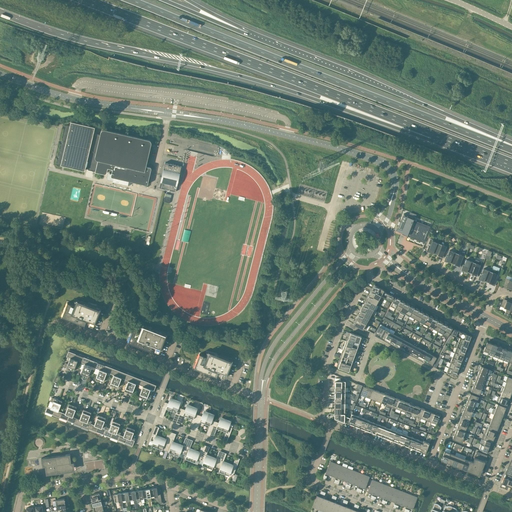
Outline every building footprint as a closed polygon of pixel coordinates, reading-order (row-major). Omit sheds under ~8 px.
[(66,125),(57,164),(85,171),(85,169),(88,169),(92,152),(96,153),(100,135),(95,134),(97,128),(71,122),(70,126),(66,125)] [(88,169),(88,170),(104,174),(105,174),(106,174),(106,173),(107,173),(107,172),(108,168),(113,169),(111,175),(111,176),(112,177),(113,177),(114,178),(113,180),(113,181),(113,182),(128,185),(128,184),(129,184),(130,185),(130,184),(130,181),(146,185),(147,185),(147,184),(148,184),(151,169),(151,168),(150,167),(146,166),(151,144),(151,143),(151,142),(151,141),(150,141),(150,140),(149,140),(105,130),(104,130),(103,130),(102,130),(102,131),(101,131),(101,132),(100,135),(96,153),(92,152),(88,169)] [(159,188),(176,192),(181,166),(165,163),(159,188)] [(51,172),(48,184),(67,188),(70,177),(51,172)] [(403,214),(397,231),(408,235),(407,236),(424,242),(430,227),(414,221),(414,220),(412,219),(413,217),(403,214)] [(431,252),(435,254),(439,244),(432,241),(430,246),(429,246),(426,252),(430,253),(431,252)] [(440,257),(443,258),(445,252),(444,252),(446,246),(439,244),(435,254),(440,256),(440,257)] [(447,261),(452,263),(456,253),(449,250),(447,256),(446,255),(444,261),(447,262),(447,261)] [(457,266),(460,267),(462,261),(461,261),(463,256),(456,253),(452,263),(457,265),(457,266)] [(465,271),(469,272),(473,262),(466,259),(464,265),(463,264),(461,270),(464,272),(465,271)] [(473,262),(469,272),(474,274),(474,275),(477,277),(479,271),(478,270),(480,265),(481,262),(474,259),(473,262)] [(482,280),(486,282),(490,271),(483,269),(481,274),(480,274),(478,280),(481,281),(482,280)] [(491,285),(494,286),(497,280),(495,279),(498,271),(491,269),(490,271),(486,282),(491,283),(491,285)] [(374,284),(371,290),(372,290),(381,295),(384,297),(386,292),(384,291),(384,290),(374,284)] [(371,290),(369,295),(379,300),(381,295),(372,290),(371,290)] [(386,292),(384,297),(391,301),(394,296),(386,292)] [(369,295),(366,299),(367,300),(376,305),(379,300),(369,295)] [(390,306),(395,308),(400,299),(397,297),(396,298),(395,298),(395,297),(390,306)] [(366,299),(364,304),(374,310),(376,305),(367,300),(366,299)] [(395,308),(400,311),(405,302),(401,300),(401,301),(400,300),(400,299),(395,308)] [(500,301),(498,304),(501,305),(500,306),(507,309),(505,313),(504,314),(508,316),(509,315),(511,310),(511,308),(511,306),(511,301),(509,300),(508,301),(509,301),(508,302),(506,301),(506,303),(502,301),(502,302),(500,301)] [(64,312),(62,317),(85,325),(86,321),(87,319),(90,321),(89,325),(90,323),(94,325),(101,308),(92,305),(91,307),(82,303),(75,301),(77,302),(76,306),(68,302),(65,308),(67,309),(66,313),(64,312)] [(399,313),(404,315),(405,313),(410,304),(406,303),(404,303),(405,302),(400,311),(399,313)] [(364,304),(361,309),(373,316),(375,316),(377,311),(374,310),(364,304)] [(405,313),(409,316),(414,307),(411,305),(410,306),(409,306),(410,304),(405,313)] [(409,316),(414,318),(419,309),(416,308),(415,309),(414,308),(415,307),(414,307),(409,316)] [(361,309),(359,314),(371,320),(373,316),(361,309)] [(414,318),(419,321),(424,312),(420,310),(420,311),(419,311),(419,310),(419,309),(414,318)] [(419,321),(424,324),(429,315),(425,313),(425,314),(423,313),(424,312),(419,321)] [(359,314),(356,319),(357,319),(366,324),(368,325),(371,320),(359,314)] [(424,324),(428,326),(433,317),(430,315),(429,316),(428,316),(429,315),(424,324)] [(428,326),(433,329),(438,320),(435,318),(434,319),(433,318),(434,317),(433,317),(428,326)] [(356,319),(353,325),(363,329),(364,328),(366,329),(368,325),(366,324),(357,319),(356,319)] [(433,329),(438,331),(443,322),(439,320),(439,321),(438,321),(438,320),(433,329)] [(438,331),(443,334),(448,325),(444,323),(444,324),(442,323),(443,322),(438,331)] [(442,336),(447,338),(453,328),(449,326),(448,327),(447,326),(448,325),(443,334),(442,336)] [(130,338),(128,342),(151,351),(152,346),(153,345),(156,346),(155,351),(156,349),(160,351),(167,334),(158,331),(157,332),(148,329),(148,328),(141,326),(143,327),(142,331),(134,328),(131,333),(133,334),(132,338),(130,338)] [(380,337),(384,329),(379,326),(375,334),(375,335),(378,337),(378,336),(380,337)] [(384,340),(389,332),(384,329),(380,337),(379,337),(382,339),(383,339),(384,340)] [(451,334),(459,337),(462,332),(454,329),(451,334)] [(346,341),(353,343),(356,335),(349,332),(346,341)] [(389,342),(393,334),(389,332),(384,340),(387,342),(387,341),(389,342)] [(460,337),(469,341),(471,335),(462,332),(459,337),(460,337)] [(394,345),(398,337),(393,334),(389,342),(389,343),(392,344),(394,345)] [(356,335),(353,343),(360,346),(363,337),(356,335)] [(399,347),(403,339),(398,337),(394,345),(397,347),(397,346),(399,347)] [(458,342),(467,346),(469,341),(460,337),(458,342)] [(403,350),(408,342),(403,339),(399,347),(398,348),(401,349),(402,349),(403,350)] [(343,349),(350,352),(353,343),(346,341),(343,349)] [(456,347),(465,351),(467,346),(458,342),(456,341),(454,346),(456,347)] [(408,352),(412,344),(408,342),(403,350),(406,352),(406,351),(408,352)] [(413,355),(417,347),(418,345),(414,342),(412,344),(408,352),(408,353),(411,355),(411,354),(413,355)] [(489,353),(492,344),(487,342),(483,351),(489,353)] [(353,343),(350,352),(357,354),(360,346),(353,343)] [(493,356),(497,346),(492,344),(489,353),(488,354),(493,356)] [(498,358),(502,347),(497,346),(493,356),(498,358)] [(418,358),(422,350),(417,347),(413,355),(416,357),(418,358)] [(454,352),(463,356),(465,351),(456,347),(454,352)] [(503,360),(507,349),(502,347),(498,358),(503,360)] [(339,358),(346,360),(350,352),(343,349),(339,358)] [(508,362),(509,361),(511,352),(511,351),(507,349),(503,360),(508,362)] [(422,360),(427,352),(422,350),(418,358),(417,358),(420,360),(421,359),(422,360)] [(66,368),(70,370),(76,354),(68,351),(66,357),(70,358),(68,364),(66,368)] [(196,363),(194,368),(217,377),(218,372),(219,371),(222,372),(221,376),(222,375),(226,376),(233,360),(233,359),(224,357),(223,358),(214,355),(214,354),(207,352),(209,353),(208,357),(200,354),(197,359),(199,360),(198,364),(196,363)] [(350,352),(346,360),(354,363),(357,354),(350,352)] [(427,363),(431,355),(427,352),(422,360),(422,361),(425,362),(427,363)] [(452,357),(461,361),(463,356),(454,352),(452,357)] [(76,354),(70,370),(74,371),(78,361),(81,362),(83,357),(76,354)] [(430,364),(432,365),(436,357),(431,355),(427,363),(430,365),(430,364)] [(85,364),(81,374),(84,375),(90,360),(83,357),(81,362),(85,364)] [(450,362),(460,366),(461,361),(452,357),(450,362)] [(337,367),(343,369),(346,360),(339,358),(336,367),(337,367)] [(90,360),(84,375),(88,377),(92,367),(96,368),(98,363),(90,360)] [(350,372),(354,363),(346,360),(343,369),(350,372)] [(448,367),(458,371),(460,366),(450,362),(448,367)] [(99,369),(95,379),(99,381),(105,365),(98,363),(96,368),(99,369)] [(105,365),(99,381),(103,382),(106,375),(109,376),(110,374),(112,368),(105,365)] [(481,366),(479,371),(487,374),(487,375),(488,375),(490,370),(481,366)] [(446,373),(456,376),(458,371),(448,367),(446,373)] [(114,375),(110,385),(114,386),(120,371),(112,368),(110,374),(114,375)] [(120,371),(114,386),(117,388),(120,380),(124,382),(127,374),(120,371)] [(479,371),(477,376),(487,380),(489,375),(488,375),(487,375),(487,374),(479,371)] [(127,374),(124,382),(127,383),(124,391),(128,392),(134,377),(127,374)] [(477,376),(475,381),(483,384),(485,385),(487,380),(477,376)] [(134,377),(128,392),(132,394),(135,386),(138,387),(139,385),(141,380),(134,377)] [(143,386),(139,396),(143,398),(149,382),(141,380),(139,385),(143,386)] [(475,381),(473,386),(481,389),(483,390),(485,385),(483,384),(475,381)] [(149,382),(143,398),(146,399),(147,396),(151,398),(156,385),(149,382)] [(364,386),(360,395),(366,397),(369,388),(369,387),(366,386),(366,387),(364,386)] [(473,386),(471,391),(479,395),(481,389),(473,386)] [(503,386),(501,391),(502,392),(511,395),(511,391),(511,389),(504,387),(503,386)] [(369,388),(366,397),(371,398),(374,390),(374,389),(371,388),(371,389),(369,388)] [(374,390),(371,398),(376,400),(379,392),(379,391),(376,390),(376,391),(374,390)] [(379,392),(376,400),(381,402),(384,394),(384,393),(381,392),(381,393),(379,392)] [(502,392),(500,397),(509,400),(511,395),(502,392)] [(470,393),(468,398),(477,402),(479,403),(481,397),(470,393)] [(384,394),(381,402),(386,404),(389,396),(389,395),(386,394),(386,395),(384,394)] [(386,404),(385,407),(390,409),(391,406),(394,398),(394,397),(391,396),(391,397),(389,396),(386,404)] [(498,396),(496,401),(507,405),(509,400),(500,397),(498,396)] [(166,408),(171,410),(175,399),(170,397),(168,403),(165,402),(161,411),(165,412),(166,408)] [(45,412),(52,415),(58,399),(54,398),(53,402),(51,408),(47,407),(45,412)] [(394,398),(391,406),(396,408),(399,400),(399,399),(396,398),(394,398)] [(468,398),(466,403),(475,407),(477,402),(468,398)] [(52,415),(60,418),(62,412),(58,411),(62,401),(58,399),(52,415)] [(174,416),(178,417),(182,408),(178,407),(180,401),(175,399),(171,410),(176,412),(174,416)] [(399,400),(396,408),(401,410),(404,402),(404,401),(401,400),(399,400)] [(404,402),(401,410),(406,412),(409,404),(409,403),(406,402),(404,402)] [(466,403),(464,409),(473,412),(475,407),(466,403)] [(60,418),(67,420),(73,405),(69,404),(65,414),(62,412),(60,418)] [(183,415),(188,417),(192,406),(187,404),(185,410),(182,408),(178,417),(182,419),(183,415)] [(406,412),(405,414),(410,416),(411,414),(414,406),(414,405),(411,404),(409,404),(406,412)] [(498,404),(495,409),(504,412),(506,407),(498,404)] [(67,420),(74,423),(76,418),(73,417),(77,407),(73,405),(67,420)] [(191,423),(195,424),(198,415),(195,414),(197,408),(192,406),(188,417),(193,419),(191,423)] [(414,406),(411,414),(416,416),(419,408),(420,407),(416,406),(414,406)] [(419,408),(416,416),(421,418),(424,409),(425,409),(421,408),(419,408)] [(74,423),(81,426),(87,411),(84,409),(80,419),(76,418),(74,423)] [(424,409),(421,418),(426,420),(429,411),(424,409)] [(464,409),(462,414),(471,417),(473,412),(464,409)] [(495,409),(494,414),(502,417),(504,412),(495,409)] [(200,421),(205,423),(209,412),(204,410),(202,416),(198,415),(195,424),(198,425),(200,421)] [(89,429),(91,424),(92,421),(88,420),(91,412),(87,411),(81,426),(89,429)] [(429,411),(426,420),(431,422),(434,413),(429,411)] [(208,429),(212,430),(215,421),(212,420),(214,414),(209,412),(205,423),(210,425),(208,429)] [(434,413),(431,422),(436,424),(439,425),(441,419),(438,418),(440,415),(434,413)] [(348,423),(352,414),(351,416),(350,418),(345,416),(345,414),(335,414),(334,418),(348,423)] [(354,425),(357,416),(352,414),(348,423),(350,424),(354,425)] [(462,414),(460,419),(469,422),(471,417),(462,414)] [(494,414),(492,419),(500,422),(502,417),(494,414)] [(89,429),(96,432),(102,416),(98,415),(94,425),(91,424),(89,429)] [(102,416),(96,432),(103,435),(106,427),(107,425),(104,423),(106,418),(102,416)] [(359,428),(363,418),(357,416),(354,425),(354,426),(354,425),(355,426),(359,428)] [(217,428),(222,430),(226,419),(221,417),(218,423),(215,421),(212,430),(215,432),(217,428)] [(365,430),(368,420),(363,418),(359,428),(361,428),(365,430)] [(225,436),(229,437),(232,428),(229,427),(231,421),(226,419),(222,430),(226,432),(225,436)] [(460,419),(458,424),(467,427),(469,422),(460,419)] [(492,419),(490,424),(498,427),(500,422),(492,419)] [(370,432),(374,422),(368,420),(365,430),(366,430),(370,432)] [(103,435),(110,437),(116,422),(113,421),(110,428),(106,427),(103,435)] [(118,440),(120,435),(121,432),(117,431),(120,424),(116,422),(110,437),(118,440)] [(376,434),(379,424),(374,422),(370,432),(372,432),(372,433),(376,434)] [(487,423),(485,428),(496,433),(498,427),(490,424),(487,423)] [(381,436),(385,427),(379,424),(376,434),(377,435),(381,436)] [(458,424),(456,429),(465,432),(467,427),(458,424)] [(118,440),(125,443),(131,428),(127,426),(123,436),(120,435),(118,440)] [(387,438),(390,429),(385,427),(381,436),(383,437),(387,438)] [(131,428),(125,443),(132,446),(135,438),(132,437),(135,429),(131,428)] [(485,428),(483,433),(494,438),(496,433),(485,428)] [(392,440),(396,431),(390,429),(387,438),(388,439),(392,440)] [(456,429),(454,434),(463,437),(464,437),(465,438),(467,433),(465,432),(456,429)] [(153,431),(150,441),(153,442),(152,446),(157,448),(161,437),(156,435),(157,433),(153,431)] [(398,443),(401,433),(396,431),(392,440),(394,441),(398,443)] [(403,445),(407,435),(401,433),(398,443),(398,442),(399,443),(403,445)] [(483,433),(481,438),(484,439),(492,443),(494,438),(483,433)] [(421,452),(425,453),(432,435),(428,434),(425,441),(424,440),(420,451),(421,452)] [(462,443),(464,437),(463,437),(454,434),(452,439),(462,443)] [(409,447),(412,437),(407,435),(403,445),(405,445),(409,447)] [(161,437),(157,448),(165,451),(167,447),(170,438),(166,437),(166,438),(161,437)] [(414,449),(418,439),(412,437),(409,447),(410,447),(414,449)] [(167,447),(165,451),(168,452),(174,454),(178,443),(173,441),(174,439),(170,438),(167,447)] [(420,451),(424,440),(423,440),(423,441),(418,439),(414,449),(416,449),(416,450),(420,451)] [(482,444),(490,448),(492,443),(484,439),(482,444)] [(178,443),(174,454),(179,456),(180,452),(183,454),(187,445),(183,443),(183,445),(178,443)] [(481,444),(479,449),(488,453),(490,448),(482,444),(481,444)] [(187,445),(183,454),(187,455),(185,459),(190,461),(195,450),(190,448),(191,446),(187,445)] [(195,450),(190,461),(195,462),(197,459),(200,460),(204,451),(200,450),(199,451),(195,450)] [(204,451),(200,460),(203,461),(202,465),(207,467),(211,456),(207,454),(207,452),(204,451)] [(441,460),(446,462),(450,453),(444,451),(441,460)] [(446,462),(451,464),(455,455),(450,453),(446,462)] [(45,466),(46,475),(65,472),(64,464),(71,463),(70,454),(41,458),(43,467),(45,466)] [(451,464),(456,466),(460,457),(455,455),(451,464)] [(211,456),(207,467),(212,469),(214,465),(217,467),(220,458),(217,456),(216,458),(211,456)] [(456,466),(461,468),(465,459),(460,457),(456,466)] [(220,458),(217,467),(220,468),(219,472),(224,474),(228,463),(223,461),(224,459),(220,458)] [(466,470),(480,475),(485,462),(474,458),(473,462),(470,461),(466,470)] [(461,468),(466,470),(470,461),(465,459),(461,468)] [(331,475),(336,464),(330,462),(330,461),(326,473),(329,474),(331,475)] [(228,463),(224,474),(229,476),(230,472),(234,473),(237,464),(234,463),(233,464),(228,463)] [(337,477),(341,466),(336,464),(331,475),(335,477),(335,476),(336,477),(337,477)] [(343,480),(347,468),(341,466),(337,477),(340,479),(342,479),(343,480)] [(348,482),(353,470),(347,468),(343,480),(346,481),(347,481),(348,482)] [(354,484),(358,472),(353,470),(348,482),(351,483),(353,483),(353,484),(354,484)] [(359,486),(364,475),(358,472),(354,484),(357,485),(359,486)] [(501,483),(507,485),(511,475),(505,473),(501,483)] [(364,488),(365,488),(370,477),(369,477),(364,475),(359,486),(363,487),(364,488)] [(374,494),(378,482),(372,480),(368,491),(371,493),(371,492),(373,493),(374,494)] [(379,496),(383,484),(378,482),(374,494),(377,495),(378,495),(379,496)] [(385,498),(389,486),(383,484),(379,496),(382,497),(384,497),(384,498),(385,498)] [(390,500),(395,489),(389,486),(385,498),(388,499),(390,500)] [(157,488),(150,489),(151,496),(155,496),(156,501),(158,500),(159,502),(161,501),(160,489),(157,489),(157,488)] [(150,489),(142,490),(144,497),(148,497),(149,502),(151,501),(151,496),(150,489)] [(396,502),(400,491),(395,489),(390,500),(394,501),(395,502),(396,502)] [(142,490),(135,491),(136,499),(137,499),(141,498),(142,503),(144,502),(144,497),(142,490)] [(135,491),(128,492),(129,500),(134,499),(135,504),(137,503),(137,499),(136,499),(135,491)] [(401,504),(402,504),(406,493),(400,491),(396,502),(399,504),(399,503),(401,504)] [(122,501),(127,500),(128,505),(130,504),(129,500),(128,492),(121,493),(122,501)] [(120,501),(120,506),(123,505),(122,501),(121,493),(114,494),(115,502),(120,501)] [(406,506),(407,507),(411,495),(406,493),(402,504),(405,506),(406,506)] [(313,507),(318,509),(323,498),(319,496),(318,496),(317,495),(312,507),(313,507)] [(412,508),(413,509),(417,497),(411,495),(407,507),(410,508),(412,508)] [(318,509),(324,511),(328,500),(325,498),(325,499),(323,498),(318,509)] [(324,511),(325,511),(329,511),(334,502),(330,501),(329,500),(328,500),(324,511)] [(329,511),(336,511),(339,504),(336,503),(334,502),(329,511)] [(439,511),(440,511),(439,511),(441,507),(438,506),(439,505),(438,505),(437,504),(436,504),(434,503),(432,509),(431,511),(430,511),(439,511)]
